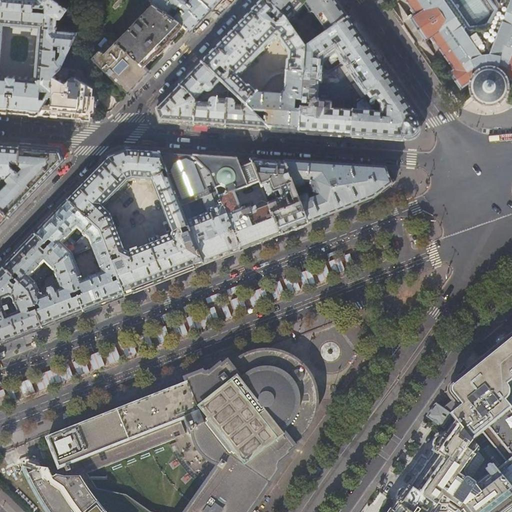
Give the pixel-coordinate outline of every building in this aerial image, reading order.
[(0,0),(0,110),(12,111),(38,113),(50,92),(51,76),(53,74),(60,67),(61,66),(70,45),(77,31),(56,30),(56,18),(60,18),(67,8),(55,0),(0,0)] [(151,0),(151,1),(153,2),(169,12),(173,5),(177,7),(179,4),(182,6),(173,15),(179,19),(184,24),(189,30),(201,18),(211,7),(203,0),(187,0),(187,1),(186,0),(151,0)] [(263,0),(248,16),(220,44),(201,64),(220,82),(242,104),(246,107),(257,93),(250,87),(249,87),(248,87),(238,77),(278,35),(279,37),(278,38),(278,40),(289,55),(289,61),(287,62),(287,63),(286,74),(303,75),(305,49),(287,23),(263,0)] [(263,0),(287,23),(304,6),(312,16),(314,15),(316,18),(327,34),(348,20),(334,0),(263,0)] [(511,0),(407,0),(412,7),(412,8),(416,14),(412,16),(417,24),(417,25),(421,31),(422,31),(427,38),(431,36),(435,41),(436,41),(455,68),(451,71),(461,86),(469,81),(470,81),(470,83),(471,86),(471,89),(472,92),(471,92),(472,94),(473,94),(475,96),(477,98),(479,100),(481,101),(483,102),(483,103),(485,104),(486,102),(488,103),(492,103),(496,102),(499,101),(499,102),(501,101),(501,100),(503,98),(506,95),(506,94),(507,92),(509,90),(510,90),(510,88),(509,87),(509,82),(509,79),(508,77),(510,76),(511,77),(511,0)] [(171,38),(184,24),(179,19),(173,15),(169,12),(153,2),(146,9),(147,10),(142,16),(141,15),(128,28),(129,29),(124,34),(123,33),(115,41),(126,49),(144,66),(159,50),(160,51),(163,49),(172,39),(171,38)] [(352,73),(366,93),(388,78),(367,48),(348,20),(327,34),(305,49),(303,75),(303,81),(318,82),(318,81),(334,82),(338,82),(352,73)] [(144,66),(126,49),(115,41),(113,43),(111,39),(110,40),(106,42),(102,46),(99,51),(98,51),(91,57),(128,93),(140,80),(149,71),(144,66)] [(211,92),(220,82),(201,64),(194,71),(179,87),(195,102),(203,93),(205,94),(207,92),(208,93),(211,92)] [(84,74),(83,72),(81,71),(77,68),(73,66),(61,66),(60,67),(53,74),(65,82),(68,78),(70,77),(71,76),(72,76),(73,76),(74,76),(75,77),(76,78),(76,80),(81,80),(87,84),(87,80),(86,78),(84,74)] [(404,101),(388,78),(366,93),(352,73),(338,82),(334,82),(332,104),(332,110),(354,111),(352,137),(381,139),(404,140),(404,138),(411,139),(414,138),(417,136),(418,134),(419,131),(420,129),(419,126),(418,123),(414,119),(416,118),(404,101)] [(65,116),(90,118),(90,112),(91,95),(92,87),(87,84),(81,80),(76,80),(76,78),(75,77),(74,76),(73,76),(72,76),(71,76),(70,77),(68,78),(65,82),(53,74),(51,76),(50,92),(38,113),(65,116)] [(303,81),(303,75),(286,74),(285,92),(283,93),(281,95),(257,93),(246,107),(252,113),(266,115),(266,126),(270,131),(281,132),(299,133),(302,99),(302,93),(303,81)] [(332,104),(334,82),(318,81),(318,82),(303,81),(302,93),(305,93),(305,100),(302,99),(299,133),(325,135),(352,137),(354,111),(332,110),(332,104)] [(195,103),(195,102),(179,87),(155,111),(160,123),(177,124),(194,125),(195,104),(195,103)] [(207,105),(195,104),(194,125),(209,126),(226,128),(227,101),(215,101),(213,101),(211,103),(207,102),(207,105)] [(233,102),(227,101),(226,128),(244,129),(270,131),(266,126),(252,113),(246,107),(242,104),(242,107),(237,107),(237,104),(235,104),(234,103),(233,102)] [(1,143),(0,142),(0,182),(6,177),(15,168),(18,165),(18,161),(19,144),(1,143)] [(37,145),(19,144),(18,161),(24,167),(19,172),(15,168),(6,177),(11,182),(9,184),(6,184),(0,189),(0,206),(9,215),(36,187),(65,158),(60,147),(37,145)] [(166,172),(159,154),(140,153),(128,152),(109,159),(90,179),(67,202),(84,217),(90,211),(94,214),(88,221),(100,232),(104,242),(110,258),(117,256),(119,261),(112,263),(125,296),(143,289),(185,273),(203,266),(190,233),(183,236),(181,231),(188,229),(169,180),(165,182),(161,171),(166,172)] [(184,156),(159,154),(166,172),(169,180),(188,229),(190,233),(203,266),(221,258),(240,251),(210,174),(193,156),(184,156)] [(241,168),(237,160),(231,159),(193,156),(210,174),(240,251),(261,243),(267,240),(280,235),(269,207),(269,206),(257,210),(256,208),(242,213),(235,192),(259,182),(252,164),(241,168)] [(251,161),(252,164),(259,182),(268,204),(276,201),(279,209),(276,210),(274,205),(269,207),(280,235),(293,230),(295,229),(308,224),(298,198),(294,190),(284,163),(271,162),(251,161)] [(373,169),(284,163),(294,190),(305,185),(305,183),(310,183),(310,186),(314,197),(309,199),(308,195),(306,195),(298,198),(308,224),(328,217),(372,199),(390,189),(396,185),(393,178),(390,171),(383,170),(373,169)] [(88,221),(84,217),(67,202),(53,217),(35,235),(63,262),(71,255),(73,255),(62,244),(78,228),(89,240),(92,247),(104,242),(100,232),(88,221)] [(0,224),(3,222),(9,215),(0,206),(0,224)] [(53,270),(63,262),(35,235),(20,251),(2,269),(12,279),(17,274),(20,278),(16,282),(27,292),(37,284),(30,278),(34,274),(35,276),(41,270),(39,268),(45,262),(53,270)] [(110,258),(104,242),(92,247),(102,274),(83,281),(73,255),(71,255),(63,262),(83,312),(105,304),(125,296),(112,263),(110,258)] [(83,312),(63,262),(53,270),(61,290),(57,292),(55,290),(55,289),(54,289),(53,288),(49,290),(49,291),(48,293),(48,295),(42,297),(38,287),(43,285),(41,280),(37,284),(27,292),(42,329),(63,320),(83,312)] [(13,285),(11,283),(14,280),(12,279),(2,269),(0,271),(0,344),(22,336),(42,329),(27,292),(16,282),(15,282),(13,285)] [(511,334),(507,339),(493,350),(511,374),(511,334)] [(511,413),(510,411),(511,409),(506,402),(508,399),(509,395),(510,394),(509,391),(509,389),(508,386),(511,382),(511,374),(493,350),(451,383),(450,385),(448,388),(448,391),(448,393),(449,397),(450,399),(452,402),(448,405),(443,409),(451,414),(452,416),(456,423),(511,490),(511,413)] [(70,471),(68,465),(80,460),(86,474),(182,437),(178,427),(181,426),(179,422),(184,420),(190,433),(193,432),(194,434),(195,439),(196,443),(198,446),(202,453),(205,456),(211,461),(218,465),(221,466),(188,511),(106,511),(104,509),(98,502),(92,491),(90,487),(74,487),(53,481),(53,482),(49,483),(48,479),(31,472),(24,468),(31,483),(36,493),(47,511),(48,511),(250,511),(279,471),(278,470),(278,469),(278,466),(279,465),(279,464),(291,455),(289,453),(295,448),(292,445),(296,443),(301,438),(305,434),(311,425),(313,420),(315,416),(317,406),(317,401),(317,396),(316,391),(314,385),(313,381),(310,376),(307,372),(304,368),(300,364),(297,361),(293,358),(287,356),(278,353),(272,351),(268,351),(263,351),(258,352),(256,352),(252,354),(243,357),(235,363),(230,366),(228,363),(222,368),(220,366),(209,375),(208,375),(207,375),(205,376),(203,375),(202,373),(186,379),(188,384),(75,428),(47,439),(59,469),(65,467),(67,473),(70,471)] [(443,409),(436,404),(427,416),(443,428),(452,416),(451,414),(443,409)] [(396,503),(397,503),(408,511),(447,511),(448,511),(449,511),(511,511),(511,490),(456,423),(446,435),(445,434),(443,438),(442,437),(435,448),(433,451),(433,452),(422,467),(409,486),(408,486),(406,489),(398,499),(399,499),(396,503)] [(408,511),(397,503),(390,511),(408,511)]
